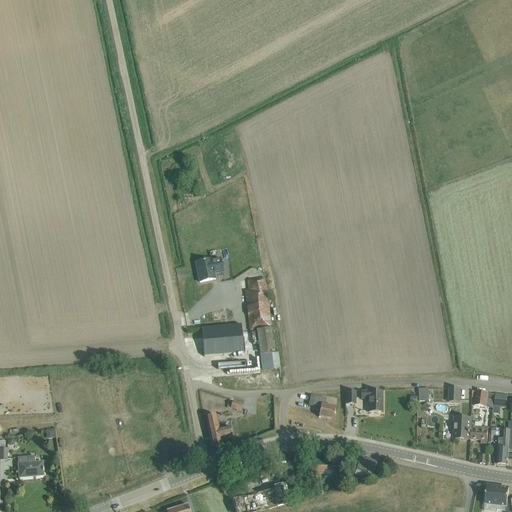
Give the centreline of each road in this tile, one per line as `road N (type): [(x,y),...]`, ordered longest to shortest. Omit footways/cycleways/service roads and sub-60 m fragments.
road 1 (unclassified): [(189,385),(109,0)]
road 2 (tertiary): [(283,445),(353,444),(511,479)]
road 3 (residential): [(511,390),(425,380),(286,393)]
